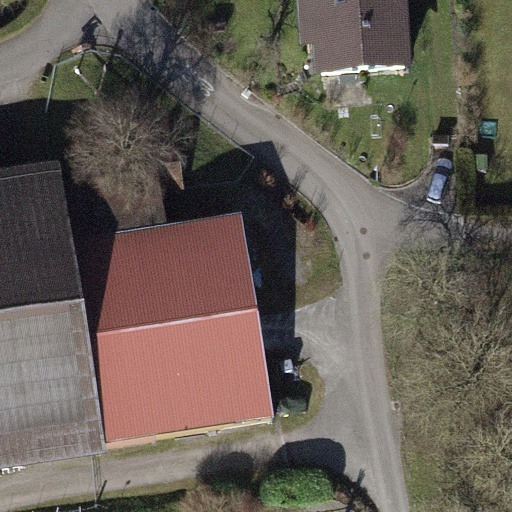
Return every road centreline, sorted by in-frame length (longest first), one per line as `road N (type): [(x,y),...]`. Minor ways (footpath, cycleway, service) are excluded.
road 1 (residential): [(86,0),(354,208)]
road 2 (track): [(511,240),(476,239),(354,208)]
